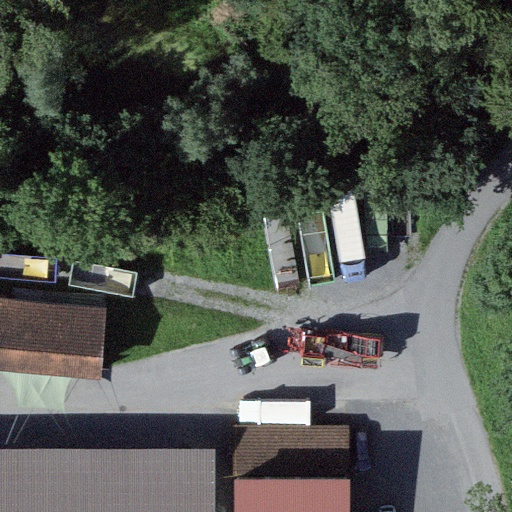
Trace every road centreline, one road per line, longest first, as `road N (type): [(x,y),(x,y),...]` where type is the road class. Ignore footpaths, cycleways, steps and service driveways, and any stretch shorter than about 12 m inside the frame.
road 1 (track): [(440,334),(493,511)]
road 2 (residential): [(511,173),(481,206),(440,334)]
